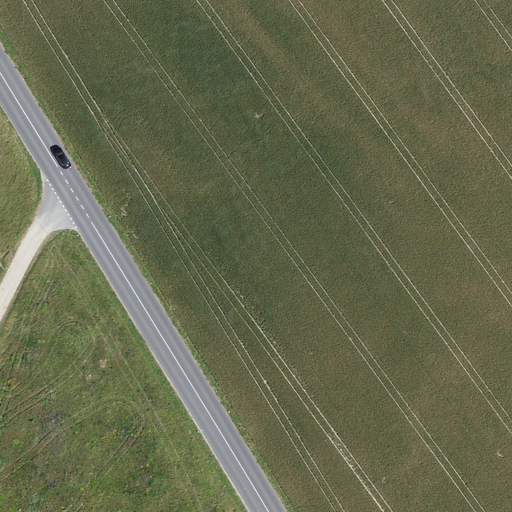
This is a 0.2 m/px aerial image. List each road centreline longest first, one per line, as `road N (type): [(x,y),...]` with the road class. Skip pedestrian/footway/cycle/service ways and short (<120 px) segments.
road 1 (tertiary): [(269,511),(0,70)]
road 2 (track): [(0,303),(64,178)]
